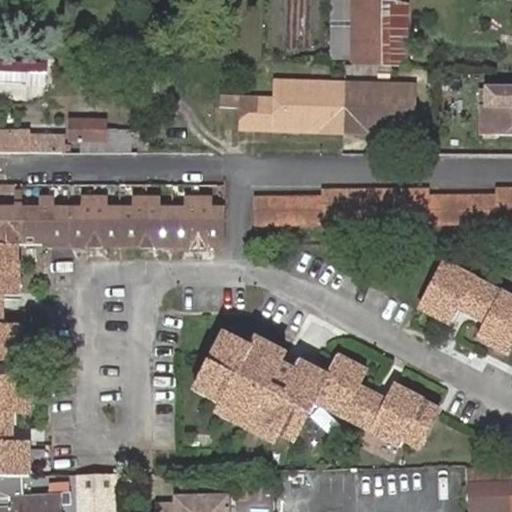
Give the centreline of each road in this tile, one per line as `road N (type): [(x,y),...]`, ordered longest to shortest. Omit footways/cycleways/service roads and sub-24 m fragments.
road 1 (residential): [(153,276),(285,286),(511,401)]
road 2 (residential): [(153,276),(101,277),(89,300),(94,434),(107,448),(126,447),(139,425)]
road 3 (residential): [(139,425),(153,276)]
